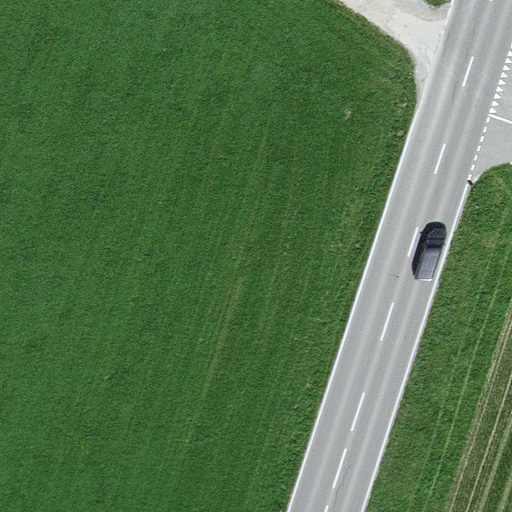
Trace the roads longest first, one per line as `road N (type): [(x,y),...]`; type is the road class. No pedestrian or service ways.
road 1 (primary): [(326,511),(491,0)]
road 2 (track): [(511,112),(357,0)]
